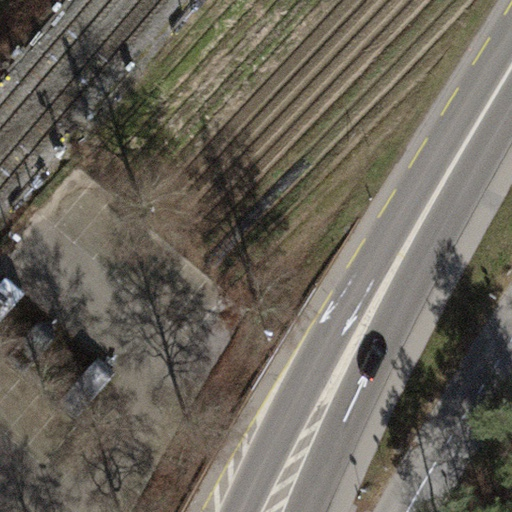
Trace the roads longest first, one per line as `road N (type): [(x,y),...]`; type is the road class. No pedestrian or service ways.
road 1 (primary): [(511,51),(429,157),(241,511)]
road 2 (primary): [(304,511),(335,438),(511,110)]
road 3 (residential): [(408,511),(511,339)]
